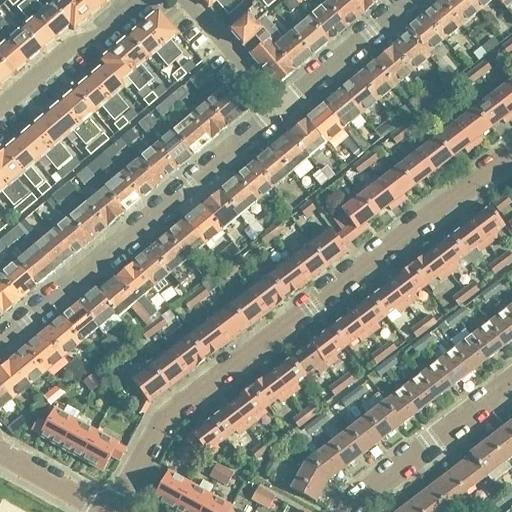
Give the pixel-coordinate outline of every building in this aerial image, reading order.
[(74,30),(55,8),(51,3),(43,10),(34,0),(25,0),(24,1),(55,38),(68,27),(73,32),(74,30)] [(88,18),(72,0),(59,0),(62,3),(55,8),(74,30),(84,22),(88,18)] [(102,6),(97,0),(72,0),(88,18),(91,16),(102,6)] [(236,10),(227,0),(201,0),(207,7),(215,0),(227,15),(225,17),(226,18),(236,10)] [(238,0),(227,0),(236,10),(244,3),(243,2),(241,3),(238,0)] [(291,12),(299,5),(294,0),(286,0),(283,3),(291,12)] [(348,26),(365,12),(355,0),(329,0),(328,2),(348,26)] [(379,0),(355,0),(365,12),(379,0)] [(462,24),(441,0),(424,15),(445,39),(462,24)] [(479,10),(470,0),(441,0),(462,24),(479,10)] [(491,0),(470,0),(479,10),(491,0)] [(511,1),(511,0),(506,0),(502,4),(509,13),(511,15),(511,1)] [(55,38),(24,1),(16,8),(28,22),(22,27),(41,50),(51,41),(55,38)] [(348,26),(328,2),(311,16),(331,41),(348,26)] [(245,45),(245,46),(264,30),(257,22),(266,14),(259,5),(230,30),(243,46),(245,45)] [(176,33),(162,16),(158,11),(143,23),(174,60),(181,68),(186,74),(194,67),(189,61),(188,62),(168,39),(176,33)] [(488,11),(483,15),(493,27),(498,23),(493,16),(488,11)] [(445,39),(424,15),(406,29),(407,30),(409,33),(427,53),(445,39)] [(331,41),(311,16),(294,30),(314,55),(331,41)] [(41,50),(22,27),(14,35),(2,20),(0,21),(0,30),(27,62),(30,60),(41,50)] [(174,60),(143,23),(129,36),(147,58),(154,52),(166,66),(174,60)] [(27,62),(0,30),(0,46),(0,47),(0,46),(0,59),(13,74),(23,66),(27,62)] [(296,70),(276,45),(264,30),(245,46),(274,80),(281,82),(296,70)] [(314,55),(294,30),(276,45),(296,70),(314,55)] [(427,53),(409,33),(391,47),(411,72),(430,57),(427,53)] [(147,58),(129,36),(114,48),(145,84),(151,79),(139,64),(147,58)] [(494,36),(481,47),(487,54),(500,43),(494,36)] [(507,55),(511,51),(511,40),(502,47),(507,55)] [(411,72),(391,47),(374,62),(394,87),(411,72)] [(145,84),(114,48),(100,60),(118,82),(125,77),(137,91),(145,84)] [(474,53),(479,60),(486,55),(480,48),(474,53)] [(13,74),(0,59),(0,85),(12,75),(13,74)] [(122,87),(118,82),(100,60),(99,61),(103,66),(90,77),(121,113),(127,108),(114,94),(122,87)] [(394,87),(374,62),(357,76),(377,101),(394,87)] [(490,69),(484,62),(474,70),(480,77),(490,69)] [(198,88),(214,75),(206,66),(191,79),(198,88)] [(457,76),(449,66),(442,72),(450,82),(457,76)] [(186,74),(181,68),(172,76),(177,82),(186,74)] [(470,85),(480,77),(474,70),(464,77),(470,85)] [(377,101),(357,76),(340,90),(360,115),(377,101)] [(121,113),(90,77),(76,89),(94,111),(100,106),(113,120),(121,113)] [(511,81),(494,96),(511,119),(511,118),(511,81)] [(432,82),(426,87),(433,97),(440,92),(432,82)] [(137,91),(136,92),(143,100),(152,93),(145,84),(137,91)] [(157,100),(166,92),(161,86),(152,93),(157,100)] [(246,111),(241,105),(225,87),(208,101),(228,126),(246,111)] [(94,111),(76,89),(61,102),(92,138),(98,132),(86,118),(94,111)] [(409,101),(416,110),(432,98),(424,89),(409,101)] [(178,103),(185,97),(179,90),(173,96),(178,103)] [(350,124),(360,115),(340,90),(323,105),(343,130),(350,124)] [(443,107),(453,99),(447,92),(437,100),(443,107)] [(148,107),(157,100),(152,93),(143,100),(142,101),(148,107)] [(162,117),(178,103),(173,96),(156,110),(162,117)] [(511,119),(494,96),(475,110),(489,129),(501,120),(504,124),(511,119)] [(432,115),(443,107),(437,100),(427,108),(432,115)] [(228,126),(208,101),(191,116),(211,140),(228,126)] [(92,138),(61,102),(47,114),(66,136),(71,131),(84,145),(92,138)] [(343,130),(323,105),(305,119),(325,144),(343,130)] [(404,107),(392,117),(398,125),(410,115),(404,107)] [(128,124),(137,116),(132,110),(123,118),(128,124)] [(478,138),(489,129),(475,110),(456,125),(474,148),(481,142),(478,138)] [(154,111),(139,124),(146,133),(157,124),(155,123),(161,118),(154,111)] [(66,136),(47,114),(33,126),(64,162),(70,157),(57,143),(66,136)] [(211,140),(191,116),(173,130),(194,155),(211,140)] [(398,125),(392,117),(374,131),(380,138),(398,125)] [(119,132),(128,124),(123,118),(114,126),(119,132)] [(309,158),(325,144),(305,119),(288,133),(308,158),(309,158)] [(405,137),(415,129),(410,122),(400,130),(405,137)] [(474,148),(456,125),(437,139),(451,158),(463,149),(466,153),(474,148)] [(64,162),(33,126),(18,138),(37,160),(43,155),(56,169),(64,162)] [(127,146),(138,137),(132,130),(122,139),(127,146)] [(176,169),(194,155),(173,130),(156,145),(176,169)] [(405,137),(400,130),(390,138),(395,145),(405,137)] [(308,158),(288,133),(271,148),(291,173),(292,172),(308,158)] [(354,155),(360,150),(346,134),(340,139),(354,155)] [(109,141),(103,135),(94,142),(100,149),(109,141)] [(37,160),(18,138),(4,151),(35,187),(41,182),(28,167),(37,160)] [(110,160),(127,146),(122,139),(104,153),(110,160)] [(439,167),(451,158),(437,139),(418,154),(436,177),(443,172),(439,167)] [(100,149),(94,142),(85,150),(91,156),(100,149)] [(176,169),(156,145),(139,159),(159,184),(176,169)] [(291,173),(271,148),(254,162),(274,187),(291,173)] [(15,179),(21,174),(33,188),(35,187),(4,151),(0,154),(0,174),(21,199),(27,193),(15,179)] [(368,167),(378,159),(373,152),(363,160),(368,167)] [(92,175),(110,160),(104,153),(86,168),(92,175)] [(436,177),(418,154),(399,168),(413,187),(424,179),(428,183),(436,177)] [(71,173),(80,165),(75,159),(66,167),(71,173)] [(142,198),(159,184),(139,159),(121,174),(142,198)] [(358,175),(368,167),(363,160),(352,167),(358,175)] [(274,187),(254,162),(237,177),(257,201),(274,187)] [(326,166),(319,171),(328,182),(334,176),(326,166)] [(62,181),(71,173),(66,167),(57,174),(62,181)] [(83,182),(92,175),(86,168),(77,175),(83,182)] [(401,196),(413,187),(399,168),(380,183),(398,206),(405,200),(401,196)] [(328,182),(319,171),(313,176),(321,187),(328,182)] [(21,199),(0,174),(0,191),(1,191),(13,205),(21,199)] [(142,198),(121,174),(104,188),(125,212),(142,198)] [(259,239),(266,232),(257,221),(256,221),(246,210),(257,201),(237,177),(219,191),(239,216),(248,226),(257,238),(258,239),(259,239)] [(76,190),(69,182),(51,197),(56,203),(58,205),(76,190)] [(398,206),(380,183),(361,197),(375,216),(386,207),(390,212),(398,206)] [(42,197),(51,190),(46,184),(37,192),(42,197)] [(125,212),(104,188),(87,202),(107,227),(125,212)] [(202,205),(222,230),(239,216),(219,191),(202,205)] [(499,212),(511,203),(504,194),(492,204),(499,212)] [(29,209),(38,201),(32,195),(23,203),(29,209)] [(56,203),(51,197),(45,202),(50,208),(56,203)] [(364,225),(375,216),(361,197),(342,212),(352,225),(359,235),(367,229),(364,225)] [(286,215),(293,210),(285,200),(279,205),(286,215)] [(107,227),(87,202),(69,217),(90,241),(107,227)] [(19,217),(29,209),(23,203),(14,211),(19,217)] [(305,217),(314,210),(309,203),(299,210),(305,217)] [(185,219),(205,244),(222,230),(202,205),(202,206),(185,219)] [(492,233),(503,225),(489,206),(469,221),(487,244),(496,237),(492,233)] [(90,241),(69,217),(52,231),(73,256),(90,241)] [(205,244),(185,219),(168,234),(188,259),(205,244)] [(0,233),(9,226),(4,220),(0,222),(0,233)] [(17,226),(24,234),(28,239),(35,233),(24,220),(17,226)] [(487,244),(469,221),(450,236),(464,254),(474,247),(478,251),(487,244)] [(274,238),(284,230),(279,223),(269,231),(274,238)] [(343,231),(351,241),(359,235),(352,225),(343,231)] [(7,249),(24,234),(17,226),(0,241),(6,247),(7,249)] [(257,238),(248,226),(243,230),(252,242),(257,238)] [(343,247),(336,237),(329,229),(310,244),(327,267),(347,252),(343,247)] [(73,256),(52,231),(35,246),(55,270),(73,256)] [(274,238),(269,231),(266,232),(259,239),(264,245),(274,238)] [(346,245),(351,241),(343,231),(338,235),(336,237),(343,247),(346,245)] [(188,259),(168,234),(151,248),(171,273),(170,273),(180,285),(188,279),(178,267),(188,259)] [(454,262),(464,254),(450,236),(431,251),(449,273),(458,266),(454,262)] [(327,267),(310,244),(291,258),(308,281),(327,267)] [(18,260),(38,285),(55,270),(35,246),(18,260)] [(171,273),(151,248),(133,263),(153,287),(154,287),(158,293),(167,285),(163,279),(170,273),(171,273)] [(216,258),(222,266),(231,258),(225,251),(216,258)] [(449,273),(431,251),(412,266),(426,284),(436,275),(440,280),(449,273)] [(511,261),(511,256),(508,251),(498,259),(505,267),(511,261)] [(246,266),(240,258),(230,266),(235,273),(246,266)] [(308,281),(291,258),(270,275),(287,297),(289,296),(308,281)] [(505,267),(498,259),(489,266),(495,274),(505,267)] [(38,285),(18,260),(0,275),(21,299),(38,285)] [(153,287),(133,263),(116,277),(153,323),(159,318),(161,317),(143,296),(153,287)] [(235,273),(230,266),(220,274),(225,281),(235,273)] [(412,294),(422,286),(409,268),(389,283),(407,306),(416,298),(412,294)] [(21,299),(0,275),(0,309),(4,314),(21,299)] [(287,297),(270,275),(268,276),(249,291),(266,314),(285,299),(287,297)] [(147,328),(149,326),(153,323),(116,277),(98,292),(115,314),(118,317),(130,307),(147,328)] [(497,281),(489,288),(494,295),(503,289),(497,281)] [(407,306),(389,283),(370,297),(384,316),(394,308),(397,313),(407,306)] [(472,283),(462,290),(469,299),(479,292),(472,283)] [(179,284),(172,290),(181,300),(187,294),(179,284)] [(98,292),(96,288),(78,303),(98,328),(115,314),(98,292)] [(208,295),(203,288),(192,296),(198,303),(208,295)] [(494,295),(489,288),(480,294),(486,302),(494,295)] [(459,307),(469,299),(462,290),(452,298),(459,307)] [(266,314),(249,291),(230,305),(247,328),(266,314)] [(188,311),(198,303),(192,296),(182,304),(188,311)] [(374,323),(384,316),(370,297),(351,312),(369,334),(377,328),(374,323)] [(98,328),(78,303),(61,317),(81,343),(81,342),(98,328)] [(247,328),(230,305),(211,319),(228,342),(247,328)] [(460,321),(469,315),(463,307),(455,314),(460,321)] [(369,334),(351,312),(332,326),(346,345),(356,337),(359,341),(369,334)] [(511,340),(511,321),(504,312),(487,325),(503,347),(511,340)] [(451,328),(460,321),(455,314),(446,321),(451,328)] [(430,315),(420,323),(427,332),(437,324),(430,315)] [(64,357),(81,343),(61,317),(44,332),(63,357),(64,357)] [(155,333),(165,325),(159,318),(153,323),(149,326),(155,333)] [(228,342),(211,319),(191,334),(209,357),(228,342)] [(417,339),(427,332),(420,323),(410,330),(417,339)] [(503,347),(487,325),(469,339),(486,361),(503,347)] [(149,326),(147,328),(139,334),(144,341),(155,333),(149,326)] [(332,355),(343,347),(329,329),(310,344),(327,367),(336,360),(332,355)] [(26,346),(46,372),(47,371),(63,357),(44,332),(26,346)] [(429,333),(419,340),(424,348),(434,341),(429,333)] [(206,360),(188,337),(169,352),(186,375),(206,360)] [(486,361),(469,339),(451,352),(468,374),(486,361)] [(424,348),(419,340),(408,348),(413,355),(424,348)] [(387,358),(397,350),(390,341),(380,349),(387,358)] [(327,367),(310,344),(291,358),(304,376),(314,369),(318,374),(327,367)] [(46,372),(26,346),(9,361),(29,386),(46,372)] [(387,358),(380,349),(371,356),(369,354),(359,361),(367,371),(376,364),(377,365),(387,358)] [(186,375),(169,352),(150,366),(167,389),(186,375)] [(468,374),(451,352),(433,365),(450,388),(468,374)] [(391,357),(383,363),(389,371),(397,364),(391,357)] [(76,358),(69,364),(81,378),(84,381),(90,376),(87,373),(88,372),(76,358)] [(294,384),(304,376),(291,358),(272,373),(289,396),(298,389),(294,384)] [(29,386),(9,361),(0,368),(0,385),(12,401),(29,386)] [(380,377),(389,371),(383,363),(374,370),(380,377)] [(81,378),(69,364),(64,369),(76,383),(81,378)] [(450,388),(433,365),(416,379),(433,401),(450,388)] [(167,389),(150,366),(130,381),(143,398),(148,404),(167,389)] [(350,371),(339,380),(346,389),(357,380),(350,371)] [(289,396),(272,373),(252,387),(266,405),(276,398),(280,403),(289,396)] [(90,376),(84,381),(83,382),(91,392),(99,386),(91,376),(90,376)] [(433,401),(416,379),(398,392),(415,415),(433,401)] [(335,397),(346,389),(339,380),(328,388),(335,397)] [(56,384),(49,391),(57,400),(64,394),(56,384)] [(0,410),(12,401),(0,385),(0,410)] [(360,385),(350,393),(356,401),(366,393),(360,385)] [(263,408),(249,390),(230,405),(248,428),(257,421),(266,413),(263,408)] [(415,415),(398,392),(380,406),(397,428),(415,415)] [(346,408),(356,401),(350,393),(340,401),(346,408)] [(149,407),(150,406),(148,404),(143,398),(136,411),(144,416),(149,407)] [(35,414),(46,406),(40,400),(30,408),(35,414)] [(248,428),(230,405),(211,419),(225,437),(234,430),(238,435),(248,428)] [(308,420),(318,412),(312,405),(302,412),(308,420)] [(397,428),(380,406),(363,419),(380,442),(397,428)] [(60,447),(74,422),(52,410),(44,424),(37,420),(30,431),(60,447)] [(298,428),(308,420),(302,412),(292,420),(298,428)] [(324,413),(314,421),(320,428),(330,420),(324,413)] [(28,423),(23,417),(18,422),(23,427),(28,423)] [(215,445),(225,437),(211,419),(192,434),(197,442),(209,457),(218,450),(215,445)] [(380,442),(363,419),(345,433),(362,455),(380,442)] [(320,428),(314,421),(304,429),(309,436),(320,428)] [(81,459),(95,433),(74,422),(60,447),(81,459)] [(511,457),(511,436),(505,427),(486,441),(503,464),(511,457)] [(118,462),(125,450),(95,433),(81,459),(103,471),(110,457),(118,462)] [(362,455),(345,433),(327,446),(344,468),(362,455)] [(197,442),(192,434),(186,439),(183,443),(194,448),(197,442)] [(278,443),(272,435),(261,443),(267,451),(278,443)] [(503,464),(486,441),(469,454),(470,456),(469,457),(484,478),(503,464)] [(256,459),(267,451),(261,443),(250,452),(256,459)] [(184,462),(190,451),(182,446),(175,457),(184,462)] [(344,468),(327,446),(310,459),(326,482),(344,468)] [(271,478),(282,459),(273,454),(262,473),(271,478)] [(484,478),(469,457),(450,472),(466,492),(484,478)] [(326,482),(310,459),(305,464),(290,489),(315,503),(326,482)] [(217,480),(224,469),(215,464),(209,476),(217,480)] [(225,485),(232,474),(224,469),(217,480),(225,485)] [(466,492),(450,472),(431,486),(447,507),(466,492)] [(174,510),(188,485),(167,473),(153,498),(174,510)] [(177,511),(200,511),(209,496),(188,485),(174,510),(177,511)] [(503,503),(511,496),(511,491),(510,489),(502,495),(495,485),(492,488),(503,503)] [(439,511),(447,507),(431,486),(412,500),(421,511),(439,511)] [(259,504),(265,492),(257,488),(250,499),(259,504)] [(503,503),(492,488),(488,491),(495,500),(492,502),(497,508),(503,503)] [(267,508),(274,497),(265,492),(259,504),(267,508)] [(227,511),(230,508),(209,496),(200,511),(227,511)] [(421,511),(412,500),(396,511),(421,511)] [(482,503),(476,509),(479,511),(489,511),(493,510),(488,504),(482,503)]
